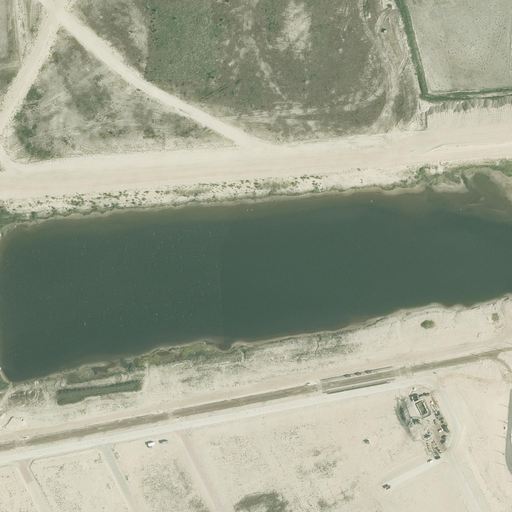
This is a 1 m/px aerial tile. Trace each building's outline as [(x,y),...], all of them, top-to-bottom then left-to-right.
[(141,444),(136,445),(140,453),(145,452),(141,444)] [(136,445),(130,446),(135,454),(140,453),(136,445)] [(130,446),(125,447),(129,455),(135,454),(130,446)] [(125,447),(120,448),(124,456),(129,455),(125,447)] [(120,448),(115,449),(119,457),(124,456),(120,448)] [(91,453),(85,454),(90,463),(95,462),(91,453)] [(85,454),(80,455),(84,464),(90,463),(85,454)] [(80,455),(75,456),(79,465),(84,464),(80,455)] [(75,456),(70,457),(74,466),(79,465),(75,456)] [(56,460),(37,463),(42,474),(73,469),(72,469),(72,466),(74,466),(70,457),(61,459),(62,460),(56,461),(56,460)] [(133,461),(123,466),(125,471),(135,466),(133,461)] [(135,466),(125,471),(127,476),(138,471),(135,466)] [(99,469),(90,473),(92,478),(101,473),(99,469)] [(138,471),(127,476),(130,480),(140,475),(138,471)] [(90,473),(85,475),(90,484),(94,482),(92,478),(90,473)] [(101,473),(92,478),(94,482),(103,478),(101,473)] [(140,475),(130,480),(132,485),(142,480),(140,475)] [(57,480),(47,485),(50,489),(59,484),(57,480)] [(142,480),(132,485),(134,489),(145,484),(142,480)] [(106,483),(96,489),(98,493),(109,488),(106,483)] [(59,484),(50,489),(52,494),(62,489),(59,484)] [(152,487),(141,492),(144,497),(155,492),(152,487)] [(109,488),(98,493),(101,498),(111,493),(109,488)] [(62,489),(52,494),(54,498),(64,493),(62,489)] [(24,491),(9,498),(10,502),(11,502),(12,505),(13,508),(14,508),(15,511),(35,511),(34,509),(32,506),(31,503),(29,500),(28,497),(26,494),(24,491)] [(155,492),(144,497),(146,502),(157,497),(155,492)] [(64,493),(54,498),(56,503),(66,498),(64,493)] [(111,493),(101,498),(103,502),(113,497),(111,493)] [(113,497),(103,502),(105,507),(115,502),(113,497)] [(157,497),(146,502),(149,507),(160,502),(157,497)] [(66,498),(56,503),(59,507),(69,502),(66,498)] [(115,502),(105,507),(108,511),(118,506),(115,502)] [(160,502),(149,507),(151,511),(152,511),(162,507),(160,502)]
